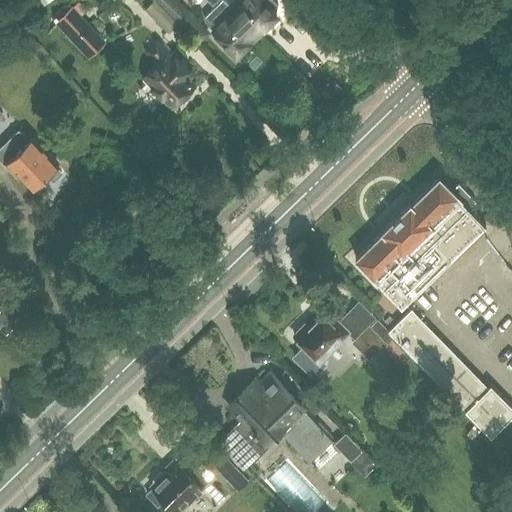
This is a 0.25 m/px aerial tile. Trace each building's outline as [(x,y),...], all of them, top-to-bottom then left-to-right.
[(56,22),(88,56),(104,41),(80,16),(87,9),(78,0),(56,22)] [(157,0),(185,28),(195,19),(176,0),(157,0)] [(220,0),(205,15),(205,20),(224,40),(223,44),(230,51),(234,50),(236,53),(256,33),(233,9),(224,0),(220,0)] [(224,0),(233,9),(256,33),(276,14),(275,13),(278,3),(274,0),(224,0)] [(180,99),(184,100),(189,95),(188,92),(191,89),(190,88),(195,83),(188,77),(193,73),(171,51),(169,53),(156,40),(146,50),(157,61),(142,75),(172,105),(176,101),(177,102),(180,99)] [(0,97),(0,120),(14,108),(2,95),(0,97)] [(332,110),(324,102),(315,110),(323,118),(332,110)] [(33,188),(47,174),(53,180),(61,172),(55,166),(57,164),(31,136),(28,139),(19,129),(0,147),(0,153),(6,160),(4,162),(13,172),(15,169),(33,188)] [(439,176),(411,203),(410,202),(382,229),(383,230),(355,257),(401,305),(485,223),(469,206),(476,200),(459,182),(452,189),(439,176)] [(431,280),(425,289),(439,298),(445,288),(431,280)] [(489,301),(504,289),(497,280),(482,291),(489,301)] [(386,344),(383,347),(399,363),(409,353),(490,434),(511,413),(511,404),(508,401),(490,382),(487,385),(410,307),(387,330),(377,319),(369,326),(386,344)] [(348,331),(337,320),(333,325),(322,314),(308,327),(304,323),(293,334),(304,345),(293,356),(313,375),(324,363),(320,359),(348,331)] [(228,403),(241,418),(217,440),(243,468),(256,456),(253,453),(275,432),(273,429),(276,426),(308,460),(332,438),(297,401),(274,376),(263,387),(255,378),(228,403)] [(362,448),(345,431),(333,442),(350,460),(362,448)] [(165,468),(167,470),(164,472),(164,471),(160,471),(159,471),(153,477),(153,481),(154,482),(152,484),(154,486),(146,493),(157,504),(164,497),(178,510),(200,488),(214,502),(223,493),(211,480),(216,475),(191,449),(178,462),(174,459),(165,468)] [(249,479),(219,449),(208,459),(238,490),(249,479)]
